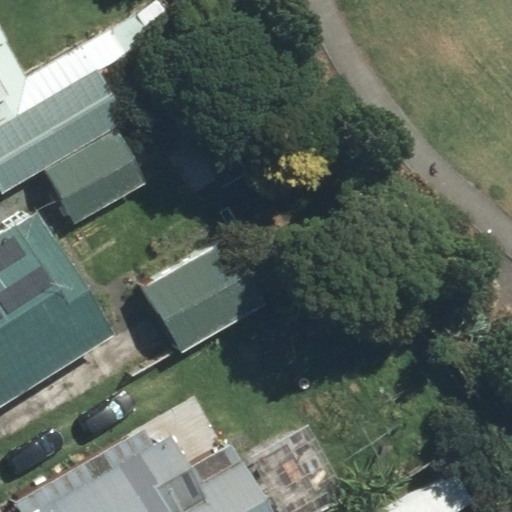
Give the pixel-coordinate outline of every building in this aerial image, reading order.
[(0,111),(0,189),(24,175),(58,232),(145,181),(77,66),(0,111)] [(0,394),(99,336),(19,204),(0,215),(0,394)] [(198,241),(121,290),(164,357),(241,309),(198,241)] [(224,454),(255,511),(312,511),(341,496),(295,415),(224,454)] [(255,511),(224,454),(214,437),(172,460),(157,434),(137,445),(128,429),(0,498),(0,511),(255,511)] [(360,511),(451,511),(463,506),(442,468),(360,511)]
